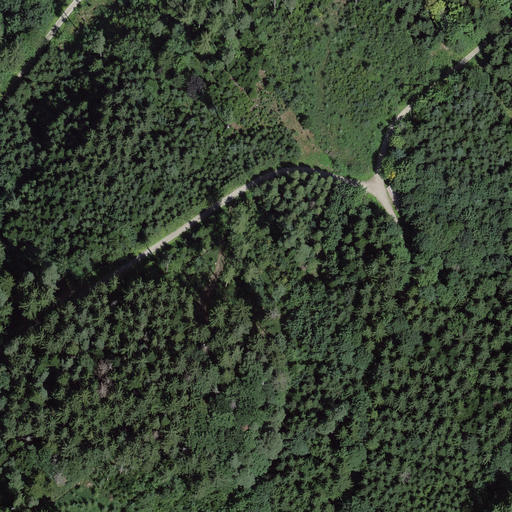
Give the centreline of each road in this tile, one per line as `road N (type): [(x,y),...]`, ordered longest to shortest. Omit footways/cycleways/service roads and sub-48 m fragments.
road 1 (track): [(0,347),(89,273),(265,175),(294,169),(375,189),(395,229),(410,310),(377,372),(342,511)]
road 2 (track): [(375,189),(393,144),(511,18)]
road 3 (track): [(0,116),(77,0)]
